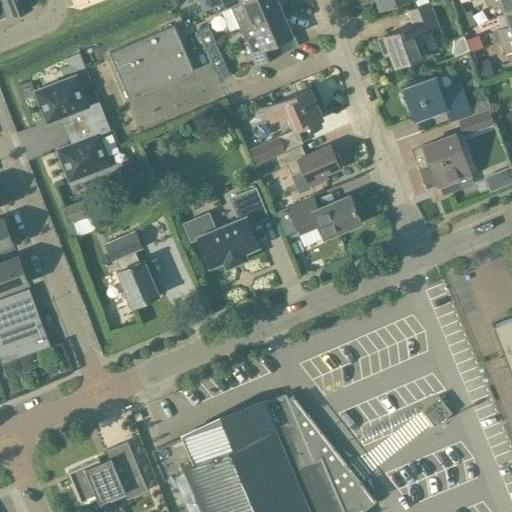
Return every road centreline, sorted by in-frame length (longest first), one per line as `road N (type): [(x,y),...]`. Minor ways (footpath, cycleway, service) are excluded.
road 1 (unclassified): [(98,393),(420,259)]
road 2 (residential): [(420,259),(321,0)]
road 3 (residential): [(98,393),(0,141)]
